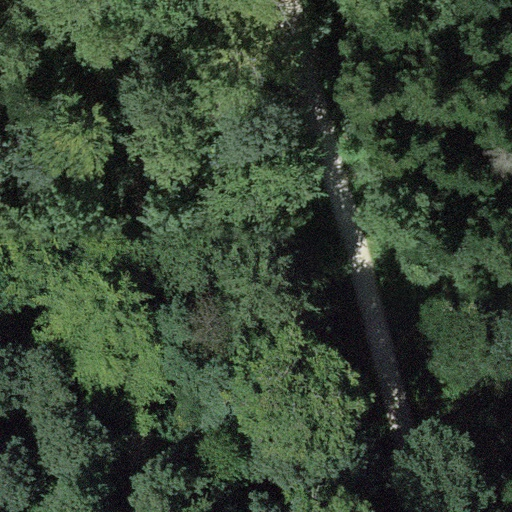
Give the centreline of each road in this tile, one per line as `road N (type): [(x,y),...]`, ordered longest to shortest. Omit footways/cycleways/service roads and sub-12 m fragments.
road 1 (track): [(431,511),(292,0)]
road 2 (track): [(140,511),(144,0)]
